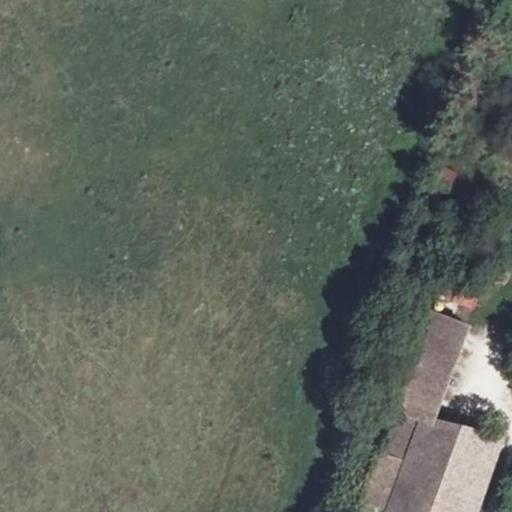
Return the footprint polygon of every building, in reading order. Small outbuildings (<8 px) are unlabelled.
[(430,185),(449,193),(457,171),(438,164),(430,185)] [(435,421),(470,326),(431,312),(393,411),(398,413),(398,412),(424,420),(425,419),(435,421)] [(411,456),(424,420),(398,412),(398,413),(386,446),(388,447),(411,456)] [(477,511),(503,437),(435,421),(425,419),(424,420),(411,456),(388,447),(386,446),(383,455),(408,463),(390,511),(477,511)] [(390,511),(408,463),(383,455),(378,453),(361,502),(390,511)]
